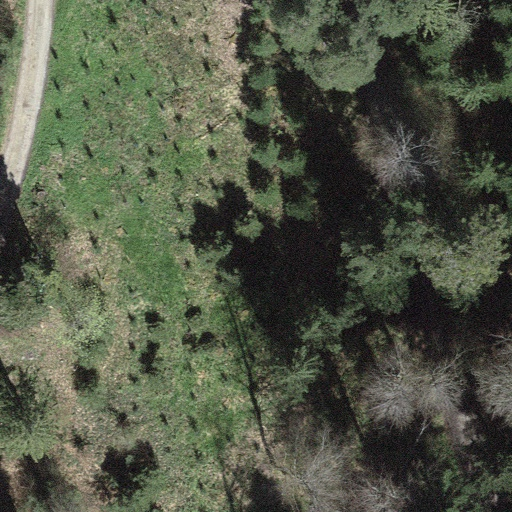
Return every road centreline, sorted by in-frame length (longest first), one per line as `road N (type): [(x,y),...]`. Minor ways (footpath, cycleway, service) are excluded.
road 1 (track): [(372,0),(435,328),(492,511)]
road 2 (track): [(43,0),(30,118),(0,226)]
